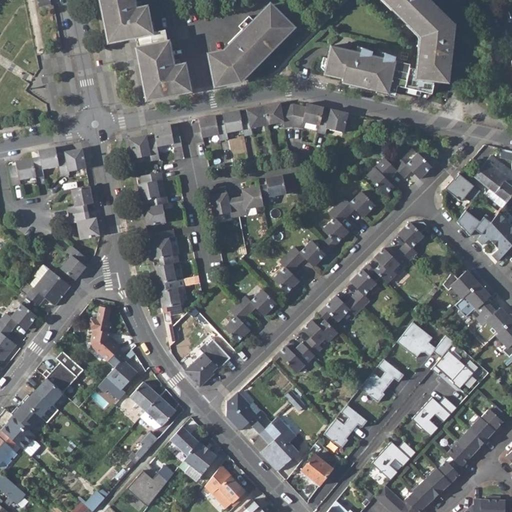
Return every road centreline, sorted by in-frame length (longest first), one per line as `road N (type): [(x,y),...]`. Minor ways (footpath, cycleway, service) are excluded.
road 1 (residential): [(180,109),(289,90),(511,140)]
road 2 (residential): [(200,411),(417,198)]
road 3 (residential): [(124,270),(84,284),(0,389)]
road 4 (residential): [(124,270),(149,339),(200,411)]
road 5 (residential): [(94,123),(124,270)]
road 6 (residential): [(200,411),(298,511)]
road 7 (residential): [(417,198),(511,300)]
road 8 (residential): [(71,0),(94,123)]
